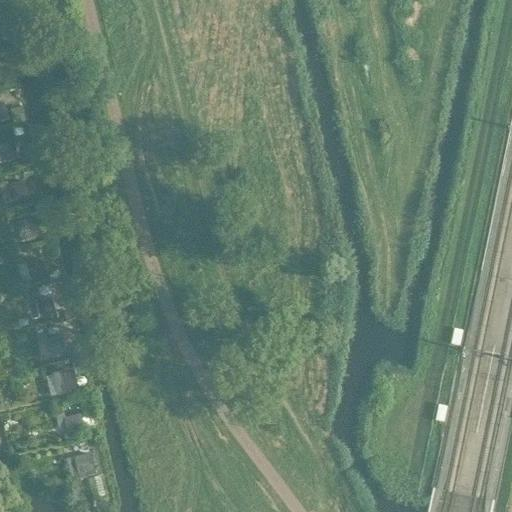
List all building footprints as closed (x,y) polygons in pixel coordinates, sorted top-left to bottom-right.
[(511,119),(480,277),(482,277),(491,231),(511,127),(511,119)] [(15,143),(0,146),(0,163),(19,159),(15,143)] [(27,198),(23,182),(7,186),(11,202),(27,198)] [(37,236),(33,221),(18,225),(22,240),(37,236)] [(47,275),(43,259),(28,263),(32,278),(47,275)] [(57,315),(53,299),(38,303),(42,318),(57,315)] [(66,352),(62,337),(47,341),(51,356),(66,352)] [(84,362),(73,365),(76,376),(87,373),(84,362)] [(71,372),(56,375),(61,395),(76,391),(71,372)] [(85,430),(82,414),(66,418),(70,433),(85,430)] [(96,476),(91,455),(74,459),(79,481),(88,479),(88,478),(96,476)]
